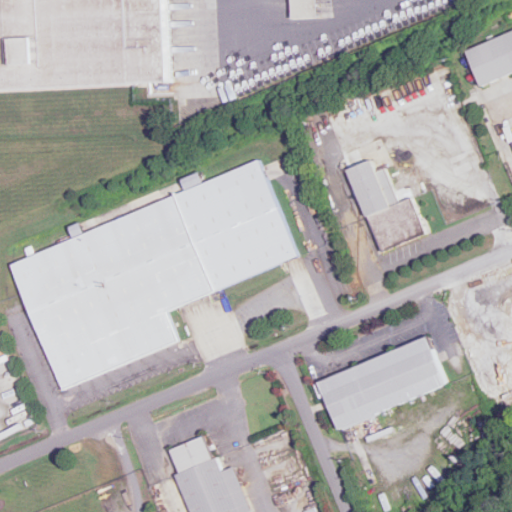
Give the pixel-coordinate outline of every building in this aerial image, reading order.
[(0,0),(0,90),(175,82),(170,0),(0,0)] [(292,0),(293,17),(320,16),(319,0),(292,0)] [(511,71),(511,30),(468,47),(482,83),(511,71)] [(65,389),(185,341),(171,306),(301,254),(262,158),(83,230),(81,224),(70,228),(75,241),(15,265),(65,389)] [(352,167),(382,250),(428,233),(415,195),(401,201),(388,166),(378,170),(374,159),(352,167)] [(185,177),(188,188),(206,182),(203,172),(185,177)] [(322,380),(341,428),(450,384),(431,335),(322,380)] [(255,511),(238,465),(225,470),(220,455),(215,457),(207,435),(173,447),(181,472),(179,472),(193,511),(255,511)]
